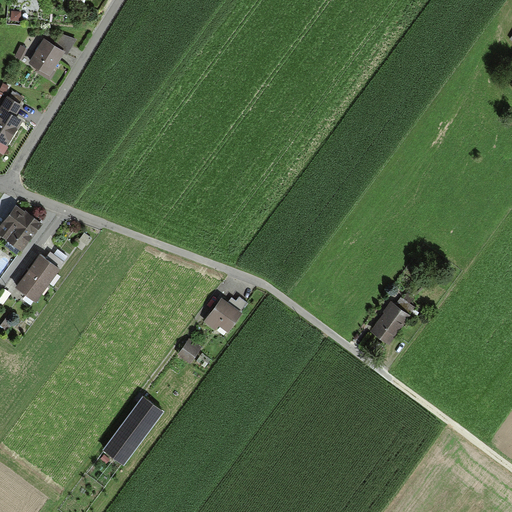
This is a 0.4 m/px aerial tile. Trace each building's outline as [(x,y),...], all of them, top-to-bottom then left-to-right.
[(62,32),(55,43),(65,49),(64,51),(67,53),(76,38),(62,32)] [(55,43),(45,37),(31,59),(37,64),(35,68),(52,79),(58,69),(54,66),(64,51),(65,49),(55,43)] [(29,48),(21,44),(15,54),(22,58),(29,48)] [(22,103),(8,94),(0,105),(0,138),(7,143),(24,117),(16,112),(22,103)] [(24,208),(16,202),(0,223),(0,232),(21,249),(43,221),(25,206),(24,208)] [(85,231),(79,239),(87,244),(93,237),(85,231)] [(48,256),(39,250),(15,284),(24,290),(37,299),(61,265),(48,256)] [(204,318),(226,333),(248,301),(239,295),(236,299),(231,296),(229,300),(221,294),(204,318)] [(371,329),(388,341),(409,313),(391,300),(383,311),(371,329)] [(7,315),(1,324),(8,329),(15,321),(7,315)] [(179,353),(191,360),(201,346),(189,338),(179,353)] [(103,446),(123,462),(164,409),(143,393),(103,446)]
